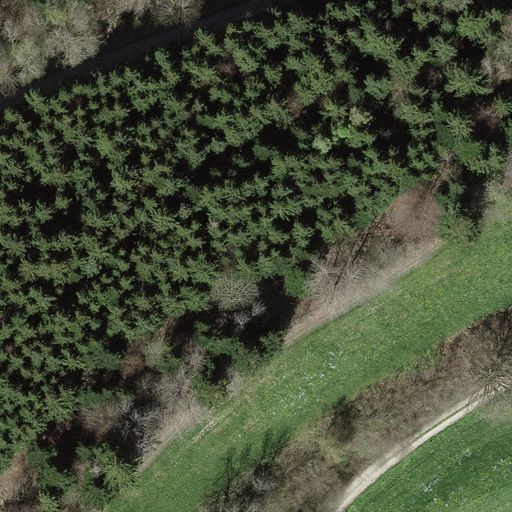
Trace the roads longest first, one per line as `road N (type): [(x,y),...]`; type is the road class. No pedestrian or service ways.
road 1 (unclassified): [(271,0),(0,107)]
road 2 (track): [(333,511),(410,444),(511,380)]
